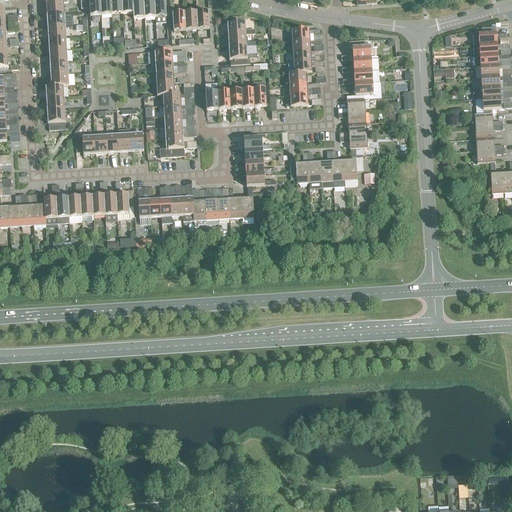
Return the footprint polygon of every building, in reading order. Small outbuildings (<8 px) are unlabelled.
[(88,0),(90,17),(101,17),(99,0),(88,0)] [(99,0),(101,17),(112,16),(110,0),(99,0)] [(110,0),(112,16),(122,15),(121,0),(110,0)] [(121,0),(122,15),(133,15),(132,2),(133,2),(132,0),(121,0)] [(144,20),(155,19),(154,1),(148,1),(147,0),(143,0),(143,2),(144,20)] [(154,1),(155,19),(155,25),(166,24),(165,0),(158,1),(158,0),(153,0),(154,1)] [(133,20),(144,20),(143,2),(133,2),(132,2),(133,15),(133,20)] [(46,4),(46,17),(64,16),(63,3),(46,4)] [(185,32),(184,14),(184,9),(180,9),(180,15),(172,15),(173,33),(185,32)] [(208,13),(196,14),(197,32),(209,31),(208,13)] [(196,14),(184,14),(185,32),(197,32),(196,14)] [(46,17),(47,29),(65,28),(64,16),(46,17)] [(273,20),(271,29),(279,31),(281,22),(273,20)] [(227,25),(227,37),(245,36),(247,36),(255,36),(255,31),(245,32),(245,24),(227,25)] [(47,29),(48,41),(66,40),(65,28),(47,29)] [(478,36),(478,47),(496,46),(496,40),(504,39),(504,35),(498,35),(496,35),(495,35),(494,29),(480,30),(480,36),(478,36)] [(291,32),(292,43),(310,42),(314,42),(314,36),(320,35),(320,31),(312,31),(309,32),(309,31),(291,32)] [(227,37),(228,49),(246,48),(248,48),(256,48),(255,43),(246,44),(245,36),(227,37)] [(48,41),(48,53),(66,52),(66,40),(48,41)] [(292,43),(292,54),(310,53),(310,47),(322,46),(321,41),(314,42),(310,42),(292,43)] [(353,61),(370,60),(370,48),(368,48),(367,42),(348,43),(349,49),(352,49),(352,57),(340,57),(341,62),(348,62),(348,61),(353,61)] [(473,47),(473,58),(497,57),(497,50),(507,50),(507,45),(498,46),(496,46),(478,47),(473,47)] [(246,48),(228,49),(229,61),(230,61),(230,67),(249,66),(249,60),(256,60),(256,55),(247,55),(246,48)] [(48,53),(49,65),(67,63),(66,52),(48,53)] [(154,54),(155,65),(173,64),(176,64),(183,63),(186,63),(185,52),(175,53),(172,53),(154,54)] [(292,54),(293,65),(311,64),(311,58),(322,57),(322,52),(315,53),(310,53),(292,54)] [(474,69),(480,69),(498,67),(497,61),(509,61),(509,56),(499,57),(497,57),(473,58),(474,69)] [(353,73),(371,72),(370,60),(353,61),(353,69),(341,69),(341,74),(349,74),(349,73),(353,73)] [(49,65),(50,77),(68,76),(67,63),(49,65)] [(155,65),(155,76),(173,75),(173,69),(183,68),(183,63),(176,64),(173,64),(155,65)] [(293,65),(294,75),(294,76),(306,75),(316,75),(316,74),(316,68),(323,68),(323,63),(315,63),(315,64),(311,64),(293,65)] [(480,69),(480,79),(498,78),(498,72),(510,71),(509,67),(500,67),(500,68),(498,68),(498,67),(480,69)] [(453,71),(445,71),(445,80),(453,79),(453,71)] [(354,85),(372,84),(371,72),(353,73),(354,81),(342,81),(342,86),(350,86),(350,85),(354,85)] [(155,76),(156,86),(174,85),(173,79),(185,78),(185,74),(178,74),(173,75),(155,76)] [(0,90),(3,90),(3,84),(16,83),(15,75),(0,76),(0,90)] [(288,76),(289,87),(307,86),(306,75),(294,76),(294,75),(288,76)] [(50,77),(51,88),(51,89),(63,88),(69,88),(68,76),(50,77)] [(480,79),(481,90),(499,89),(499,83),(510,82),(510,77),(500,78),(498,78),(480,79)] [(346,101),(346,102),(356,102),(363,102),(363,101),(364,101),(381,100),(380,84),(372,84),(354,85),(355,97),(351,98),(351,101),(346,101)] [(156,98),(162,98),(162,97),(175,96),(174,96),(174,85),(156,86),(156,98)] [(289,87),(289,98),(307,97),(307,90),(319,90),(318,85),(311,85),(311,86),(307,86),(289,87)] [(225,93),(217,93),(218,111),(230,110),(229,92),(229,87),(225,88),(225,93)] [(237,92),(229,92),(230,110),(242,110),(241,92),(241,87),(237,87),(237,92)] [(45,89),(46,101),(64,100),(63,88),(51,89),(51,88),(45,89)] [(218,111),(217,93),(217,88),(213,88),(213,93),(205,93),(206,111),(218,111)] [(482,101),(500,100),(499,94),(511,93),(511,88),(501,89),(499,89),(481,90),(476,90),(476,101),(482,101)] [(0,90),(0,101),(4,101),(3,95),(14,94),(14,89),(6,90),(3,90),(0,90)] [(253,91),(241,92),(242,110),(254,109),(253,91)] [(265,91),(253,91),(254,109),(266,109),(265,91)] [(162,98),(163,108),(181,107),(180,101),(190,100),(190,95),(183,96),(180,96),(174,96),(175,96),(162,97),(162,98)] [(307,97),(289,98),(290,109),(308,108),(308,101),(317,101),(317,96),(309,97),(307,97)] [(483,112),(484,116),(491,116),(491,111),(500,111),(500,104),(511,104),(511,99),(502,100),(500,100),(482,101),(482,112),(483,112)] [(0,111),(4,111),(4,105),(16,105),(16,100),(8,100),(8,101),(4,101),(0,101),(0,111)] [(46,101),(47,113),(64,112),(64,100),(46,101)] [(337,111),(338,115),(365,113),(364,101),(363,101),(363,102),(356,102),(346,102),(347,110),(337,111)] [(411,102),(403,102),(404,111),(411,111),(411,102)] [(163,108),(163,119),(181,117),(181,118),(184,117),(184,111),(191,111),(191,106),(183,106),(183,107),(181,107),(163,108)] [(461,110),(450,110),(451,118),(462,117),(461,110)] [(0,111),(0,122),(5,122),(5,116),(16,115),(16,111),(9,111),(4,112),(4,111),(0,111)] [(64,112),(47,113),(47,125),(48,125),(49,132),(65,131),(64,124),(65,124),(64,112)] [(347,119),(348,127),(366,126),(365,113),(338,115),(338,120),(347,119)] [(474,117),(475,129),(502,127),(502,123),(492,123),(492,116),(491,116),(484,116),(474,117)] [(163,119),(164,129),(182,128),(182,122),(194,121),(193,117),(186,117),(184,117),(181,118),(181,117),(163,119)] [(153,119),(145,120),(145,128),(154,127),(153,119)] [(0,133),(6,133),(10,133),(14,132),(13,126),(17,126),(17,122),(9,122),(5,122),(0,122),(0,133)] [(339,135),(339,139),(366,138),(366,126),(348,127),(348,134),(339,135)] [(164,129),(165,140),(183,139),(185,139),(193,138),(194,138),(194,132),(194,127),(186,128),(187,128),(182,128),(164,129)] [(475,129),(475,141),(493,140),(493,133),(502,132),(502,127),(475,129)] [(0,145),(6,145),(6,137),(18,137),(17,132),(14,132),(10,133),(6,133),(0,133),(0,145)] [(142,133),(130,134),(131,153),(143,153),(142,133)] [(153,133),(145,134),(146,141),(153,141),(153,133)] [(118,134),(106,135),(107,155),(119,154),(118,134)] [(130,134),(118,134),(119,154),(131,153),(130,134)] [(106,135),(94,136),(95,156),(107,155),(106,135)] [(95,156),(94,136),(81,137),(81,140),(75,140),(75,156),(83,155),(83,156),(95,156)] [(183,139),(165,140),(165,151),(159,151),(160,159),(184,158),(183,143),(193,143),(193,138),(185,139),(183,139)] [(349,151),(350,151),(355,150),(355,151),(367,150),(366,138),(339,139),(339,144),(349,143),(349,151)] [(243,140),(244,152),(262,151),(264,151),(271,150),(271,146),(261,146),(261,139),(243,140)] [(475,141),(476,153),(503,151),(503,147),(494,147),(493,140),(475,141)] [(351,162),(343,163),(345,183),(357,182),(356,162),(355,162),(355,158),(355,151),(355,150),(350,151),(351,162)] [(244,152),(245,164),(262,163),(264,163),(272,162),(272,158),(262,158),(262,151),(244,152)] [(489,165),(494,164),(495,164),(494,157),(504,156),(503,151),(476,153),(477,165),(489,165)] [(319,164),(321,184),(321,190),(333,189),(331,153),(326,153),(327,164),(319,164)] [(335,153),(331,153),(333,189),(345,188),(345,183),(343,163),(336,163),(335,153)] [(296,185),(308,185),(307,154),(302,155),(303,165),(295,166),(295,168),(289,169),(290,182),(296,181),(296,185)] [(308,185),(321,184),(319,164),(312,165),(311,154),(307,154),(308,185)] [(245,164),(245,176),(263,175),(265,175),(273,174),(272,170),(263,170),(262,163),(245,164)] [(494,164),(489,165),(490,171),(490,176),(491,196),(503,195),(502,175),(495,176),(494,164)] [(509,175),(502,175),(503,195),(511,194),(511,164),(509,164),(509,175)] [(246,188),(247,188),(251,188),(264,187),(266,187),(273,186),(273,182),(264,183),(263,175),(245,176),(246,188)] [(374,175),(363,175),(364,186),(374,185),(374,175)] [(115,196),(116,216),(129,215),(128,208),(133,208),(132,192),(127,192),(128,196),(120,196),(119,184),(115,184),(115,192),(116,196),(115,196)] [(0,197),(1,198),(0,190),(11,189),(10,185),(0,185),(0,197)] [(182,218),(193,217),(192,203),(192,199),(186,199),(185,187),(180,188),(181,195),(181,200),(182,218)] [(171,218),(182,218),(181,200),(175,200),(174,188),(170,188),(170,196),(171,200),(170,200),(171,218)] [(248,200),(240,200),(241,220),(254,219),(252,199),(252,200),(252,195),(251,188),(247,188),(248,200)] [(150,219),(161,219),(160,201),(153,201),(153,189),(148,190),(149,197),(149,202),(150,219)] [(161,219),(171,218),(170,200),(164,201),(164,189),(159,189),(159,196),(160,196),(160,201),(161,219)] [(79,195),(79,198),(81,218),(93,218),(91,198),(91,197),(90,197),(89,196),(87,196),(85,197),(85,199),(84,199),(84,194),(83,194),(83,190),(75,190),(76,195),(79,195)] [(223,201),(216,202),(217,221),(229,221),(227,190),(223,191),(223,201)] [(232,190),(227,190),(229,221),(241,220),(240,200),(233,201),(232,190)] [(43,201),(44,207),(45,220),(57,220),(55,200),(55,196),(59,196),(59,191),(51,192),(52,197),(51,197),(50,197),(49,198),(48,199),(48,200),(43,201)] [(139,220),(150,219),(149,202),(143,202),(142,191),(137,192),(138,199),(138,202),(139,220)] [(208,191),(204,192),(205,222),(217,221),(216,202),(209,202),(208,191)] [(193,217),(193,223),(205,222),(204,192),(199,192),(200,203),(192,203),(193,217)] [(36,196),(31,197),(33,227),(45,226),(45,220),(44,207),(37,207),(36,196)] [(103,197),(105,217),(116,216),(115,196),(103,197)] [(15,208),(8,209),(9,229),(21,228),(20,208),(20,205),(19,197),(15,198),(15,208)] [(27,208),(20,208),(21,228),(33,227),(31,197),(27,197),(27,208)] [(91,198),(93,218),(105,217),(103,197),(91,198)] [(68,199),(69,219),(81,218),(79,198),(68,199)] [(55,200),(57,220),(69,219),(68,199),(55,200)] [(0,229),(9,229),(8,209),(0,209),(0,201),(0,229)] [(260,227),(255,227),(255,235),(261,235),(264,235),(263,227),(260,227)] [(135,240),(127,240),(127,249),(135,248),(135,240)] [(456,478),(447,479),(447,490),(457,489),(456,478)]
